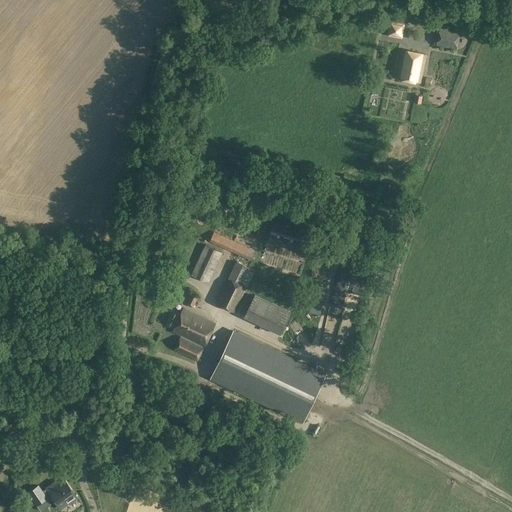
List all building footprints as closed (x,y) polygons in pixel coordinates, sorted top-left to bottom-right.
[(391,33),(407,36),(410,22),(395,18),(391,33)] [(440,29),(437,45),(456,49),(459,33),(440,29)] [(421,83),(427,54),(402,49),(397,78),(421,83)] [(423,95),(414,94),(412,101),(422,103),(423,95)] [(219,217),(245,225),(248,215),(223,207),(219,217)] [(270,232),(306,243),(309,234),(273,223),(270,232)] [(251,260),(253,256),(256,251),(214,231),(209,241),(251,260)] [(205,244),(199,256),(191,275),(209,283),(222,252),(205,244)] [(242,284),(247,287),(255,271),(236,261),(228,278),(233,279),(242,284)] [(228,278),(215,303),(235,312),(247,287),(242,284),(233,279),(228,278)] [(192,291),(189,297),(186,304),(193,307),(199,295),(192,291)] [(255,291),(243,313),(281,334),(293,312),(255,291)] [(174,304),(163,300),(160,307),(170,312),(174,304)] [(173,331),(204,346),(215,323),(184,308),(173,331)] [(233,331),(215,370),(211,376),(303,421),(325,375),(300,363),(272,349),(234,331),(233,331)] [(174,350),(197,361),(203,347),(181,336),(174,350)] [(47,488),(51,494),(62,509),(79,498),(65,479),(55,486),(53,483),(47,487),(47,488)] [(51,494),(47,488),(43,491),(41,489),(39,485),(35,488),(28,492),(37,505),(47,498),(47,497),(51,494)]
